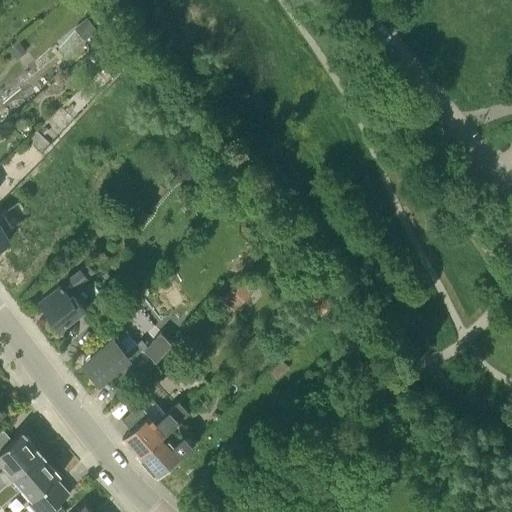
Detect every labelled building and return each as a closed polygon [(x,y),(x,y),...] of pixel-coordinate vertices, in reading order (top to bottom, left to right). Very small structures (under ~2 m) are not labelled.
[(87,17),(75,28),(85,40),(97,29),(87,17)] [(18,41),(8,48),(16,58),(25,50),(18,41)] [(201,154),(195,146),(189,151),(196,159),(201,154)] [(0,246),(10,240),(5,232),(30,217),(20,201),(0,212),(0,246)] [(81,268),(88,277),(94,272),(87,263),(81,268)] [(77,288),(89,278),(88,277),(81,268),(69,277),(77,288)] [(119,285),(127,295),(139,286),(131,276),(119,285)] [(238,304),(252,289),(242,279),(227,293),(238,304)] [(310,281),(297,296),(320,316),(332,301),(310,281)] [(44,299),(46,301),(41,305),(59,328),(84,308),(74,294),(71,296),(62,284),(44,299)] [(98,331),(113,315),(105,308),(90,324),(98,331)] [(128,326),(121,332),(136,349),(143,343),(128,326)] [(156,361),(173,344),(160,332),(144,349),(156,361)] [(86,364),(100,382),(130,358),(113,337),(99,348),(102,352),(86,364)] [(163,359),(165,362),(175,352),(173,349),(163,359)] [(138,455),(164,432),(187,410),(178,400),(165,412),(149,395),(121,419),(131,430),(122,437),(138,455)] [(215,411),(212,415),(213,420),(218,421),(222,417),(220,412),(215,411)] [(0,488),(40,453),(22,432),(13,440),(3,429),(0,431),(0,459),(4,464),(0,467),(0,488)] [(164,432),(138,455),(157,476),(192,446),(188,439),(184,434),(173,442),(164,432)] [(79,452),(86,446),(78,436),(71,441),(79,452)] [(0,488),(0,506),(23,486),(33,498),(28,502),(36,511),(46,511),(69,493),(56,478),(59,475),(40,453),(0,488)]
